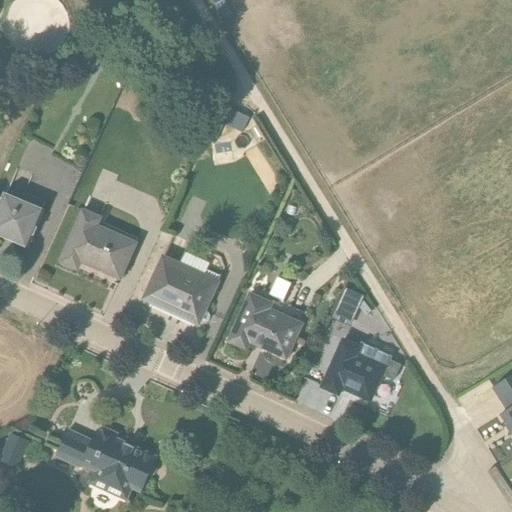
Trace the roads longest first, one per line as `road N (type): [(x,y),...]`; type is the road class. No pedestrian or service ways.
road 1 (unclassified): [(480,511),(463,436),(194,0)]
road 2 (residential): [(459,511),(395,473),(0,287)]
